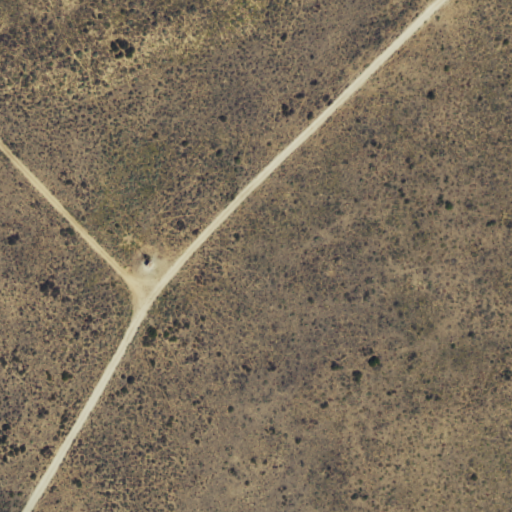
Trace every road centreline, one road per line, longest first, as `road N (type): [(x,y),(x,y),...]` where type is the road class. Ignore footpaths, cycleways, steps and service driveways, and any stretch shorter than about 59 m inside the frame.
road 1 (residential): [(63,511),(174,321),(179,285),(0,86)]
road 2 (residential): [(179,285),(225,264),(364,110),(420,73),(491,0)]
